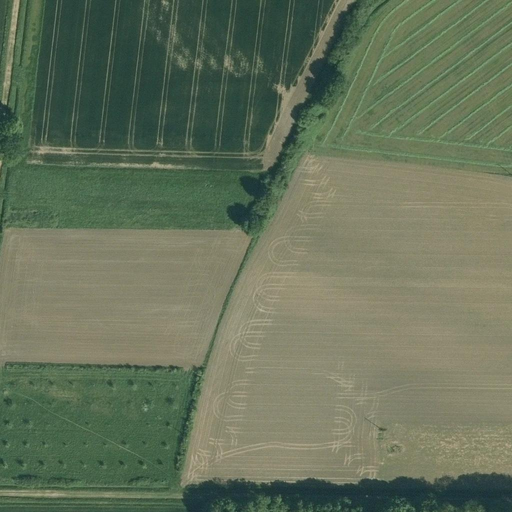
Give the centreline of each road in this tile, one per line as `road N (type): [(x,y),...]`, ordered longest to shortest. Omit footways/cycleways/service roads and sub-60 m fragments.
road 1 (track): [(0,496),(511,498)]
road 2 (track): [(17,0),(0,161)]
